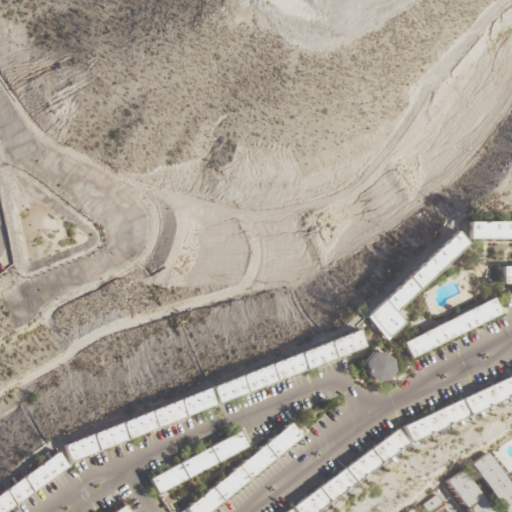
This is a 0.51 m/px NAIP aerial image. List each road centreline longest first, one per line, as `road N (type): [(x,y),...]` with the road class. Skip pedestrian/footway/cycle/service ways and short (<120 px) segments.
road 1 (residential): [(386,405),(336,378),(155,446),(47,511),(386,405)]
road 2 (residential): [(386,405),(473,364),(511,335)]
